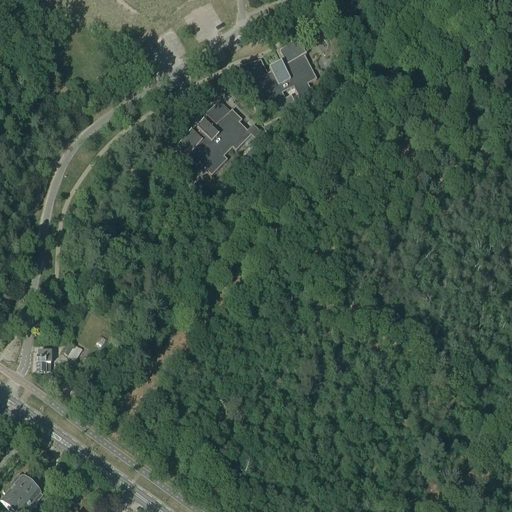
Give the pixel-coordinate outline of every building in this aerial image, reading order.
[(314,10),(303,15),(308,26),(319,20),(314,10)] [(260,63),(239,70),(240,71),(242,70),(250,85),(248,86),(248,87),(250,86),(262,109),(271,104),(275,113),(288,106),(282,95),(293,89),(299,101),(312,94),(307,85),(316,81),(304,58),(306,57),(306,56),(304,57),(296,42),(298,41),(297,40),(279,53),(286,66),(283,68),(281,64),(269,71),(270,74),(267,76),(260,63)] [(348,89),(342,77),(335,80),(342,93),(348,89)] [(178,145),(176,147),(177,148),(179,146),(189,156),(186,159),(196,169),(199,166),(212,178),(227,162),(224,159),(228,154),(232,150),(236,153),(251,137),(255,141),(260,135),(257,131),(253,127),(247,133),(239,125),(242,122),(231,112),(229,115),(218,105),(220,103),(219,103),(205,118),(210,122),(206,126),(203,123),(200,126),(196,130),(199,133),(196,137),(191,132),(178,145)] [(280,128),(276,122),(263,128),(267,135),(280,128)] [(260,153),(254,147),(244,158),(249,163),(260,153)] [(202,188),(196,183),(186,194),(192,199),(202,188)] [(66,346),(61,354),(67,358),(72,350),(66,346)] [(50,366),(50,355),(37,355),(37,361),(37,365),(37,375),(45,375),(45,374),(50,374),(50,366)] [(68,396),(71,389),(64,386),(60,393),(68,396)] [(25,511),(26,511),(25,511),(30,511),(43,497),(22,479),(0,504),(9,511),(25,511)]
